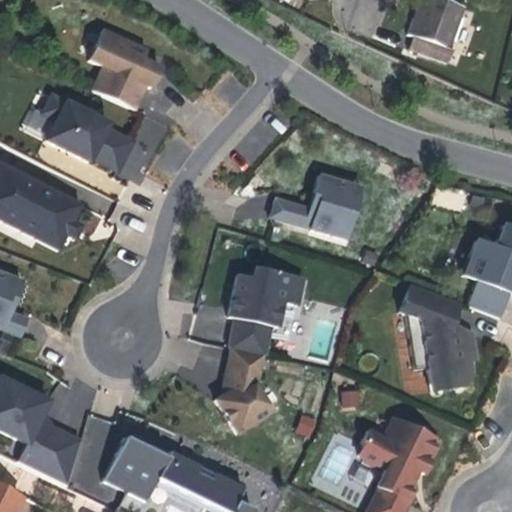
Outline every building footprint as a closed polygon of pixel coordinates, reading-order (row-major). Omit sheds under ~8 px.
[(407,36),(412,38),(448,50),(462,9),(435,0),(419,0),(413,16),(407,36)] [(136,46),(102,31),(88,62),(101,68),(90,92),(133,112),(145,88),(149,90),(151,84),(158,68),(141,60),(131,56),(136,46)] [(448,50),(412,38),(407,51),(446,65),(451,52),(448,50)] [(146,51),(136,46),(131,56),(141,60),(146,51)] [(106,124),(50,96),(41,114),(54,121),(44,142),(87,163),(89,159),(116,173),(123,159),(131,143),(104,129),(106,124)] [(80,206),(0,164),(0,222),(57,252),(65,237),(72,222),(80,206)] [(343,241),(354,205),(341,201),(346,184),(317,176),(311,195),(317,196),(312,211),(304,209),(273,200),(268,219),(343,241)] [(354,205),(359,188),(346,184),(341,201),(354,205)] [(462,211),(466,194),(436,186),(432,203),(462,211)] [(306,202),(304,209),(312,211),(317,196),(311,195),(308,194),(306,202)] [(81,227),(72,222),(65,237),(73,241),(77,234),(81,227)] [(460,277),(474,282),(508,295),(511,296),(511,230),(501,226),(492,249),(473,242),(460,277)] [(275,329),(280,304),(295,307),(301,279),(259,270),(257,280),(235,276),(231,296),(226,319),(233,320),(227,349),(234,350),(261,356),(263,357),(269,328),(275,329)] [(14,300),(21,282),(0,274),(0,331),(19,338),(26,320),(11,314),(3,311),(9,298),(14,300)] [(498,320),(508,295),(474,282),(465,307),(498,320)] [(397,314),(403,316),(412,371),(425,369),(429,392),(464,387),(470,376),(468,362),(474,361),(470,334),(469,334),(459,336),(448,331),(450,327),(458,305),(408,285),(397,314)] [(16,301),(14,300),(9,298),(3,311),(11,314),(14,306),(16,301)] [(448,331),(459,336),(469,334),(461,331),(450,327),(448,331)] [(234,350),(227,349),(223,371),(218,398),(224,394),(234,350)] [(261,356),(234,350),(224,394),(218,398),(213,401),(235,435),(270,412),(254,388),(261,356)] [(0,432),(24,444),(39,416),(45,403),(29,394),(0,380),(0,432)] [(361,406),(360,390),(340,392),(341,407),(361,406)] [(300,414),(295,433),(310,437),(316,419),(300,414)] [(46,426),(39,416),(24,444),(16,462),(65,487),(78,442),(46,426)] [(376,488),(405,503),(407,505),(413,491),(411,483),(416,473),(421,475),(426,467),(437,444),(391,420),(381,439),(365,431),(359,444),(362,446),(356,456),(359,457),(361,463),(369,467),(375,465),(384,469),(375,487),(376,488)] [(154,481),(164,459),(149,452),(122,439),(101,482),(143,503),(154,481)] [(164,459),(167,454),(159,451),(152,447),(149,452),(164,459)] [(167,454),(164,459),(154,481),(216,511),(229,511),(233,504),(241,489),(167,453),(167,454)] [(13,511),(20,499),(0,488),(0,511),(13,511)] [(400,511),(405,503),(376,488),(364,511),(400,511)]
